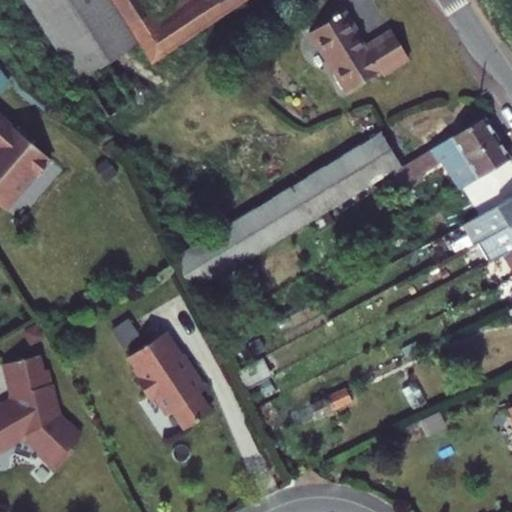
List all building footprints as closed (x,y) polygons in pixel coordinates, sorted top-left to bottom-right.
[(33,0),(83,79),(89,75),(113,114),(139,97),(115,60),(146,40),(158,59),(246,0),(168,0),(161,5),(157,0),(33,0)] [(355,10),(321,31),(358,91),(391,70),(393,73),(419,57),(403,30),(374,48),(366,35),(370,33),(355,10)] [(0,61),(0,90),(14,81),(0,61)] [(0,196),(14,208),(38,179),(44,177),(60,157),(4,112),(0,116),(0,146),(2,148),(0,150),(0,196)] [(510,139),(497,117),(435,155),(446,173),(458,166),(462,172),(469,167),(467,164),(510,139)] [(263,124),(184,187),(210,220),(289,157),(263,124)] [(393,130),(182,257),(203,293),(414,166),(393,130)] [(491,177),(511,164),(511,142),(510,139),(467,164),(469,167),(462,172),(458,166),(446,173),(459,196),(491,177)] [(511,202),(511,164),(491,177),(508,205),(511,202)] [(511,202),(508,205),(473,225),(484,244),(488,241),(511,227),(511,202)] [(511,227),(488,241),(500,263),(510,257),(511,256),(511,227)] [(173,330),(163,337),(165,339),(175,333),(173,330)] [(165,339),(139,356),(147,368),(144,369),(152,379),(148,382),(159,398),(165,393),(175,408),(184,410),(196,428),(220,412),(208,394),(213,391),(214,385),(202,368),(200,369),(188,367),(190,357),(175,333),(165,339)] [(194,354),(190,357),(188,367),(200,369),(202,368),(194,354)] [(52,355),(17,363),(25,394),(20,413),(8,410),(0,414),(0,456),(1,456),(2,455),(3,454),(4,453),(4,452),(5,451),(5,450),(5,449),(5,448),(5,447),(23,436),(44,441),(53,450),(52,450),(69,467),(82,454),(82,446),(93,435),(80,422),(75,427),(72,425),(74,424),(74,419),(57,402),(58,402),(54,387),(60,386),(56,370),(52,355)] [(269,357),(243,372),(253,391),(279,376),(269,357)] [(0,414),(8,410),(20,413),(25,394),(17,363),(13,364),(22,397),(0,409),(0,414)] [(60,369),(56,370),(60,386),(64,385),(60,369)] [(60,386),(54,387),(58,402),(57,402),(74,419),(74,424),(72,425),(75,427),(80,422),(93,435),(95,434),(82,420),(81,421),(74,415),(66,385),(64,385),(60,386)] [(88,452),(82,446),(82,454),(69,467),(52,450),(53,450),(44,441),(23,436),(5,447),(5,448),(5,449),(5,450),(5,451),(4,452),(4,453),(3,454),(2,455),(1,456),(0,456),(0,461),(10,455),(10,454),(35,440),(49,453),(51,452),(69,470),(88,452)]
